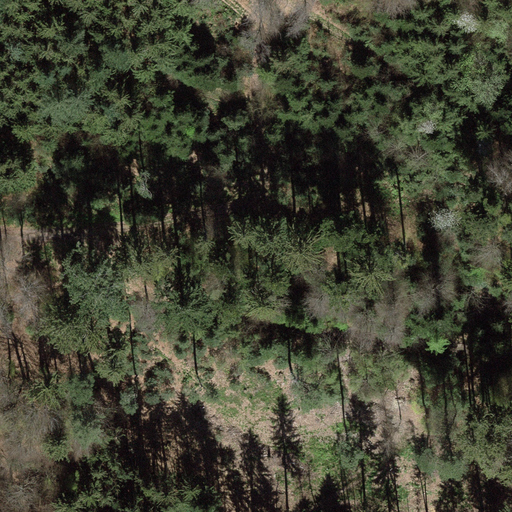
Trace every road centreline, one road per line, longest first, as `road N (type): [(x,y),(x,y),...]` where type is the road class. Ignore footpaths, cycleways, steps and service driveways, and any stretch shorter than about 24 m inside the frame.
road 1 (track): [(511,353),(218,313),(136,281),(74,237)]
road 2 (track): [(247,209),(74,237),(0,234)]
